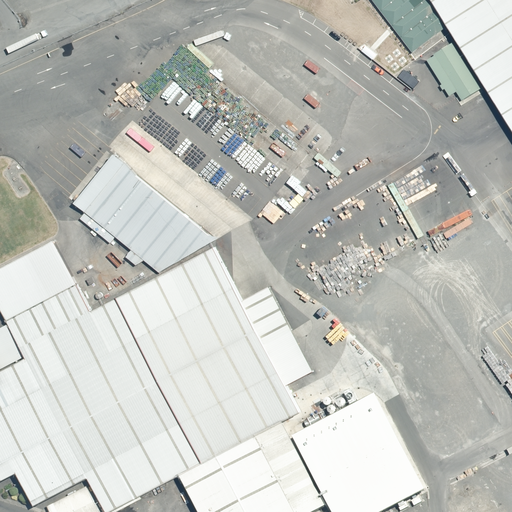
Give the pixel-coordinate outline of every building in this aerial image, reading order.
[(511,0),(432,0),(511,128),(511,0)] [(206,243),(103,160),(64,208),(150,274),(206,243)] [(284,423),(292,418),(278,392),(304,378),(260,295),(234,308),(207,256),(85,319),(48,247),(0,271),(0,326),(2,330),(0,330),(0,484),(10,479),(27,511),(82,483),(96,511),(111,511),(170,482),(274,428),(284,423)] [(388,511),(425,492),(376,396),(292,438),(284,423),(274,428),(318,511),(388,511)] [(318,511),(274,428),(170,482),(186,511),(318,511)]
